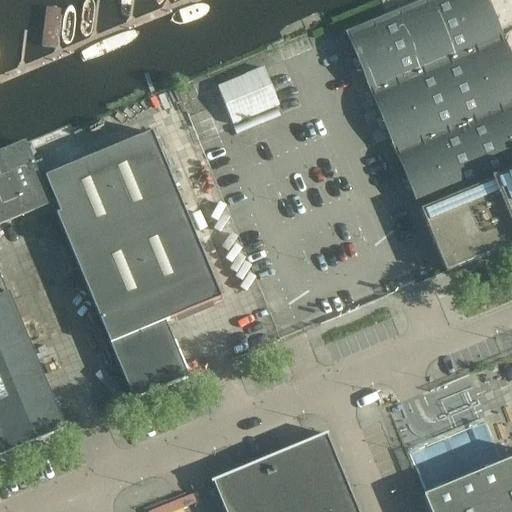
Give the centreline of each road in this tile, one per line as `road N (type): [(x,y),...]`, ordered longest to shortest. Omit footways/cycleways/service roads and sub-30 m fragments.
road 1 (unclassified): [(87,490),(327,388)]
road 2 (unclassified): [(327,388),(511,312)]
road 3 (unclassified): [(380,511),(327,388)]
